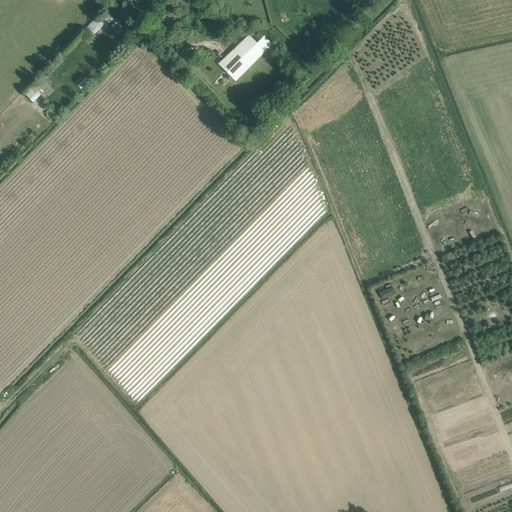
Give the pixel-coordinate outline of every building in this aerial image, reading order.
[(96,18),(86,28),(94,36),(104,25),(106,27),(112,21),(103,13),(98,19),(96,18)] [(122,32),(117,26),(112,30),(118,37),(122,32)] [(264,38),(256,46),(260,50),(268,43),(264,38)] [(245,39),(219,64),(236,81),(261,56),(245,39)] [(33,103),(44,92),(43,91),(50,85),(45,80),(48,78),(45,75),(42,78),(40,76),(23,94),(33,103)] [(44,115),(52,123),(58,116),(55,114),(56,112),(53,109),(52,110),(50,109),(44,115)] [(382,298),(395,295),(393,287),(380,291),(382,298)]
